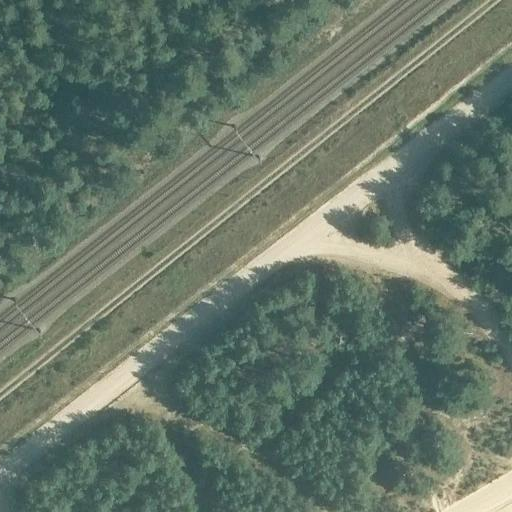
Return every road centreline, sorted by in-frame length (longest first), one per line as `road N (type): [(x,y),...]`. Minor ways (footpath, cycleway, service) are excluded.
road 1 (track): [(511,87),(0,476)]
road 2 (track): [(0,394),(494,0)]
